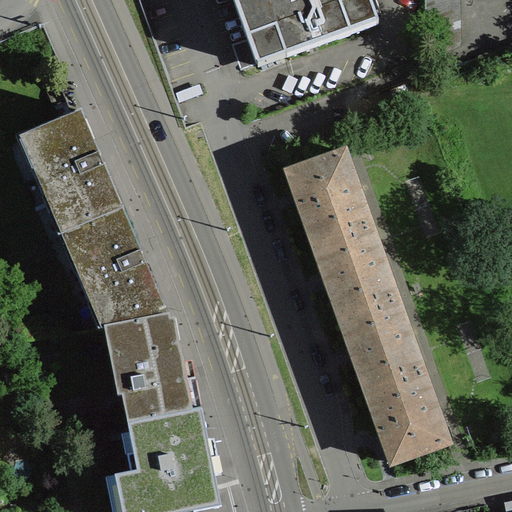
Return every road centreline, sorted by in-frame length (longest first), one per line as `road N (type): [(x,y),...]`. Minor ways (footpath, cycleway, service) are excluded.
road 1 (secondary): [(272,511),(176,224),(80,0)]
road 2 (residential): [(202,69),(349,511)]
road 3 (unknown): [(217,112),(381,46),(403,22),(402,0)]
road 4 (residential): [(355,511),(511,480)]
